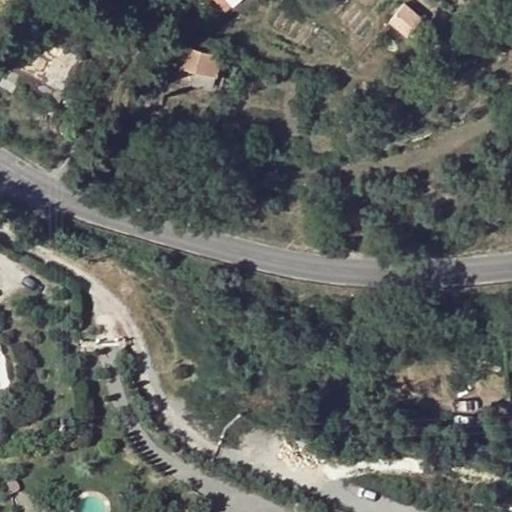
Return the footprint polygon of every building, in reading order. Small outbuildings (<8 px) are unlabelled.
[(407,4),(392,18),(398,25),(404,30),(407,33),(422,18),(407,4)] [(26,22),(0,70),(0,72),(57,105),(85,54),(26,22)] [(404,30),(398,25),(390,34),(395,39),(404,30)] [(224,53),(182,43),(176,62),(196,67),(194,81),(215,86),(224,53)] [(436,417),(418,414),(416,428),(434,431),(436,417)] [(471,422),(436,417),(434,431),(469,437),(471,422)]
